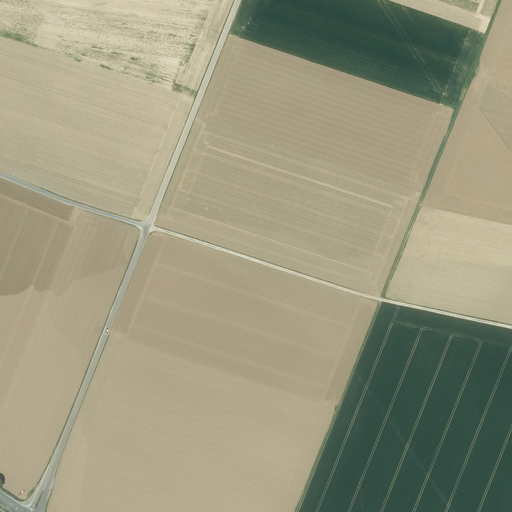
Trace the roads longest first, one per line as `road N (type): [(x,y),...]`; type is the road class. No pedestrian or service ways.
road 1 (unclassified): [(237,0),(35,511)]
road 2 (track): [(511,328),(380,301),(0,174)]
road 3 (track): [(297,511),(380,301)]
